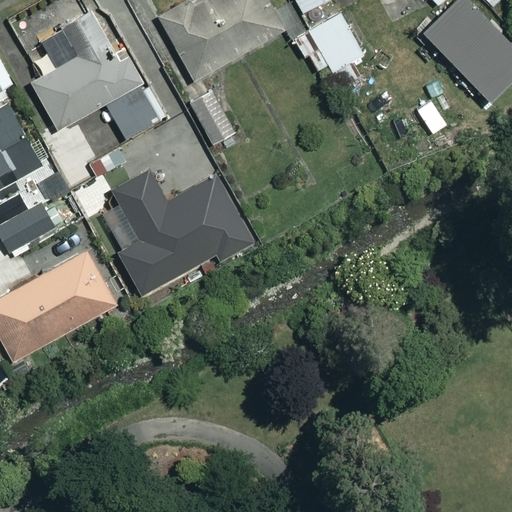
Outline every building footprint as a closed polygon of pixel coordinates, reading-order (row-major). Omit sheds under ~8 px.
[(78,15),(71,0),(34,19),(28,7),(8,18),(37,74),(29,78),(55,129),(106,101),(123,134),(157,117),(122,49),(114,54),(90,9),(78,15)] [(282,26),(267,0),(193,0),(184,5),(181,0),(156,14),(191,77),(282,26)] [(294,0),(300,10),(317,0),(294,0)] [(511,51),(462,0),(456,0),(429,27),(442,41),(448,35),(483,71),(477,77),(490,90),(511,68),(511,51)] [(303,56),(310,52),(317,65),(324,61),(330,71),(363,54),(338,7),(291,33),(303,56)] [(233,129),(212,88),(189,99),(210,141),(233,129)] [(0,187),(39,166),(4,101),(0,102),(0,187)] [(251,237),(212,166),(163,192),(146,160),(107,181),(135,232),(112,244),(136,289),(212,248),(216,256),(251,237)] [(40,201),(0,224),(0,245),(3,250),(76,206),(69,194),(44,209),(40,201)] [(114,301),(84,247),(0,293),(0,339),(11,359),(73,324),(99,310),(114,301)] [(0,379),(9,374),(0,358),(0,379)]
